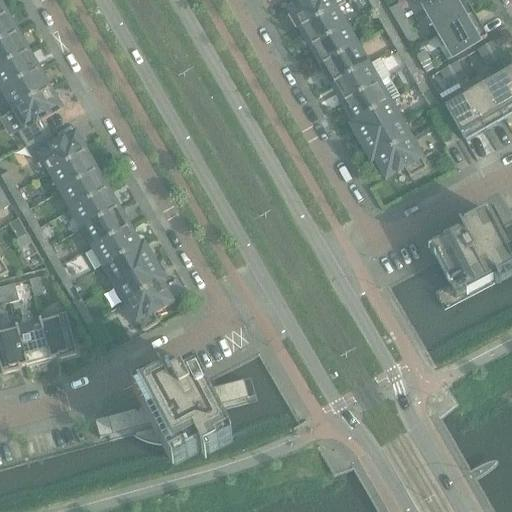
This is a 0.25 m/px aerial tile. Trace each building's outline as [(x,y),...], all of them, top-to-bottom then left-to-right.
[(299,31),(336,9),(345,4),(343,0),(307,0),(299,5),(289,11),(295,20),(293,22),(299,31)] [(381,9),(376,0),(366,0),(374,13),(381,9)] [(417,0),(425,13),(446,0),(417,0)] [(474,15),(466,1),(464,0),(446,0),(425,13),(438,36),(474,15)] [(0,20),(8,16),(7,15),(5,16),(1,8),(3,7),(0,2),(0,20)] [(408,22),(400,8),(391,14),(399,28),(408,22)] [(310,50),(347,28),(336,9),(299,31),(299,33),(301,31),(306,39),(304,40),(310,50)] [(392,28),(381,9),(374,13),(385,31),(392,28)] [(487,39),(482,29),(474,15),(438,36),(452,59),(487,39)] [(0,45),(19,35),(18,33),(16,35),(12,27),(14,26),(8,16),(0,20),(0,45)] [(416,36),(408,22),(399,28),(407,41),(416,36)] [(320,69),(358,47),(347,28),(310,50),(310,51),(312,50),(317,58),(315,59),(320,69)] [(403,46),(392,28),(385,31),(395,50),(403,46)] [(0,70),(30,53),(29,52),(27,53),(23,46),(24,44),(19,35),(0,45),(0,70)] [(503,55),(495,41),(486,46),(494,60),(503,55)] [(414,65),(403,46),(395,50),(406,69),(414,65)] [(494,60),(486,46),(477,52),(485,65),(494,60)] [(331,87),(369,65),(358,47),(320,69),(321,70),(323,69),(327,77),(325,78),(331,87)] [(0,90),(2,94),(40,72),(40,71),(38,72),(33,64),(35,63),(30,53),(0,70),(0,90)] [(435,69),(427,55),(418,60),(426,74),(435,69)] [(342,106),(380,84),(391,78),(380,59),(369,65),(331,87),(332,89),(334,88),(338,95),(336,96),(342,106)] [(465,77),(457,63),(449,68),(453,75),(457,82),(465,77)] [(424,84),(414,65),(406,69),(417,88),(424,84)] [(457,82),(453,75),(449,68),(440,73),(448,87),(457,82)] [(511,69),(503,75),(511,91),(511,69)] [(13,113),(51,91),(50,90),(49,91),(44,83),(46,82),(40,72),(2,94),(13,113)] [(511,117),(511,91),(503,75),(484,86),(504,122),(511,117)] [(504,122),(484,86),(479,77),(460,88),(465,97),(486,132),(504,122)] [(353,125),(391,103),(380,84),(342,106),(343,107),(344,106),(349,114),(347,115),(353,125)] [(435,103),(424,84),(417,88),(428,107),(435,103)] [(50,117),(60,111),(55,102),(57,101),(51,91),(13,113),(24,132),(19,136),(26,147),(48,134),(42,123),(51,117),(50,117)] [(486,132),(465,97),(446,108),(466,144),(486,132)] [(360,146),(401,121),(391,103),(353,125),(358,134),(354,136),(360,146)] [(446,121),(435,103),(428,107),(439,125),(446,121)] [(374,162),(412,140),(401,121),(360,146),(366,155),(369,153),(374,162)] [(446,121),(439,125),(434,127),(446,148),(458,142),(446,121)] [(87,153),(82,144),(80,145),(74,135),(64,141),(64,140),(55,145),(48,134),(26,147),(33,160),(39,157),(49,175),(87,153)] [(422,161),(424,160),(412,140),(374,162),(380,172),(382,171),(387,181),(397,175),(398,175),(406,170),(410,179),(427,170),(422,161)] [(60,194),(98,172),(92,162),(90,163),(86,156),(88,154),(87,153),(49,175),(60,194)] [(71,213),(109,191),(103,181),(101,182),(97,174),(99,173),(98,172),(60,194),(71,213)] [(19,192),(8,174),(1,178),(12,197),(19,192)] [(81,231),(120,209),(114,200),(112,201),(108,193),(109,192),(109,191),(71,213),(81,231)] [(30,211),(19,192),(12,197),(22,215),(30,211)] [(0,212),(10,207),(6,199),(0,201),(0,212)] [(92,249),(130,228),(125,218),(123,220),(118,212),(120,211),(120,209),(81,231),(92,249)] [(40,230),(30,211),(22,215),(33,234),(40,230)] [(503,247),(494,228),(493,228),(486,213),(460,227),(464,236),(458,239),(456,235),(430,249),(442,271),(461,260),(456,249),(461,246),(467,256),(470,254),(474,262),(503,247)] [(27,236),(18,220),(10,225),(18,241),(27,236)] [(103,268),(141,247),(136,237),(134,238),(129,230),(131,229),(130,228),(92,249),(103,268)] [(51,248),(40,230),(33,234),(44,253),(51,248)] [(32,244),(27,236),(18,241),(15,243),(19,251),(32,244)] [(114,288),(155,264),(145,245),(141,247),(103,268),(114,288)] [(496,276),(511,267),(511,263),(503,247),(474,262),(470,254),(467,256),(461,246),(456,249),(461,260),(442,271),(450,287),(459,282),(467,296),(468,295),(498,279),(496,276)] [(62,267),(51,248),(44,253),(55,271),(62,267)] [(0,279),(9,274),(0,259),(0,279)] [(125,307),(163,284),(162,284),(166,282),(155,264),(114,288),(125,307)] [(73,286),(62,268),(62,267),(55,271),(65,290),(73,286)] [(44,296),(39,279),(30,282),(34,298),(44,296)] [(162,311),(172,305),(166,295),(168,294),(163,284),(125,307),(136,326),(138,325),(143,333),(159,324),(154,315),(162,311)] [(19,302),(15,286),(5,288),(10,305),(19,302)] [(83,305),(73,286),(65,290),(76,309),(83,305)] [(10,305),(5,288),(0,289),(0,304),(1,307),(10,305)] [(94,323),(83,305),(76,309),(87,327),(94,323)] [(77,356),(66,316),(42,323),(52,362),(53,362),(52,361),(59,359),(59,360),(77,356)] [(111,342),(98,321),(94,323),(87,327),(99,349),(111,342)] [(42,323),(41,322),(40,322),(40,323),(18,329),(18,328),(16,329),(16,330),(27,368),(27,369),(52,362),(42,323)] [(20,370),(27,368),(16,330),(0,334),(0,366),(3,376),(20,371),(20,370)] [(232,440),(218,413),(248,405),(247,400),(249,399),(244,381),(207,391),(195,368),(170,381),(169,379),(165,381),(161,373),(160,373),(160,374),(160,375),(147,381),(148,382),(134,389),(135,391),(133,392),(141,409),(95,421),(100,440),(109,437),(110,443),(132,436),(141,441),(149,445),(151,445),(160,447),(171,466),(172,465),(173,467),(174,467),(175,469),(202,455),(205,461),(206,461),(206,460),(206,459),(233,445),(232,443),(233,443),(232,440)]
